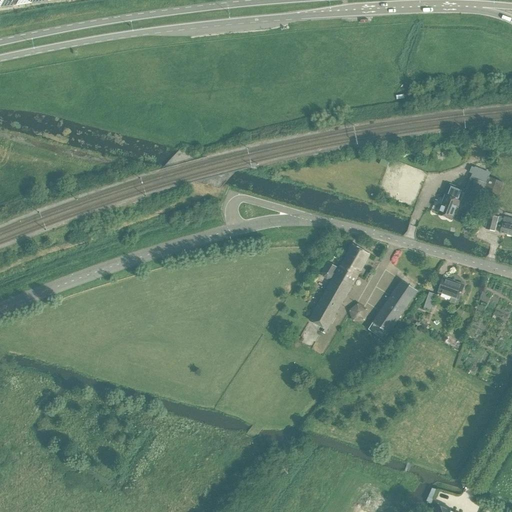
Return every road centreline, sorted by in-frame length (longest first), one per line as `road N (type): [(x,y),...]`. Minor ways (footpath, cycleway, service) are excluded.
road 1 (secondary): [(0,58),(134,33),(465,6)]
road 2 (secondary): [(292,0),(186,9),(0,43)]
road 3 (residential): [(511,272),(328,222)]
